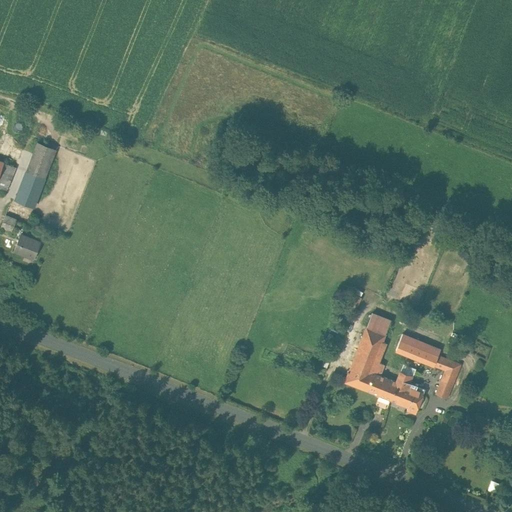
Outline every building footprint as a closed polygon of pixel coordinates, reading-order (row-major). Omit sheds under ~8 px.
[(38,143),(16,200),(34,207),(55,150),(38,143)] [(0,187),(6,190),(15,167),(0,161),(0,187)] [(16,220),(5,216),(1,226),(12,231),(16,220)] [(40,242),(20,234),(13,251),(33,259),(40,242)] [(384,333),(365,325),(356,348),(379,357),(385,341),(381,340),(384,333)] [(421,342),(411,338),(411,339),(402,335),(396,350),(434,365),(438,355),(445,338),(426,330),(421,342)] [(379,357),(356,348),(344,381),(377,394),(384,377),(379,375),(383,364),(377,362),(379,357)] [(460,364),(438,355),(434,365),(445,369),(435,393),(447,398),(460,364)] [(407,382),(406,385),(384,377),(377,394),(408,406),(407,409),(415,413),(424,389),(407,382)] [(498,492),(501,483),(491,480),(488,489),(498,492)]
